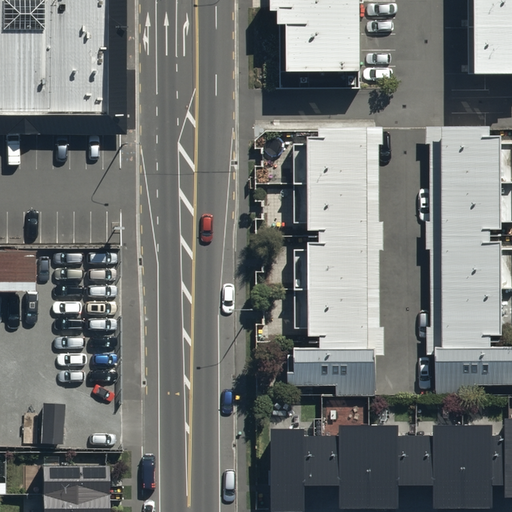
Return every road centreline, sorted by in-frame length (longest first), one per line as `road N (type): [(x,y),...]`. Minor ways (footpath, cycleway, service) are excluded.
road 1 (primary): [(186,0),(188,511)]
road 2 (unknown): [(389,384),(431,104),(511,108)]
